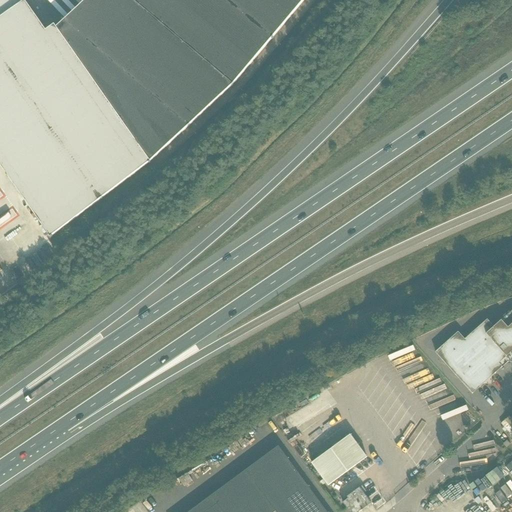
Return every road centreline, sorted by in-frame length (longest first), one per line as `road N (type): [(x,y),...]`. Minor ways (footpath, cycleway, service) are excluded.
road 1 (motorway): [(511,70),(0,416)]
road 2 (motorway): [(448,0),(264,194),(97,334),(0,400)]
road 3 (motorway): [(63,425),(511,126)]
road 4 (motorway): [(63,425),(511,201)]
road 5 (unknown): [(0,168),(48,244),(19,276)]
